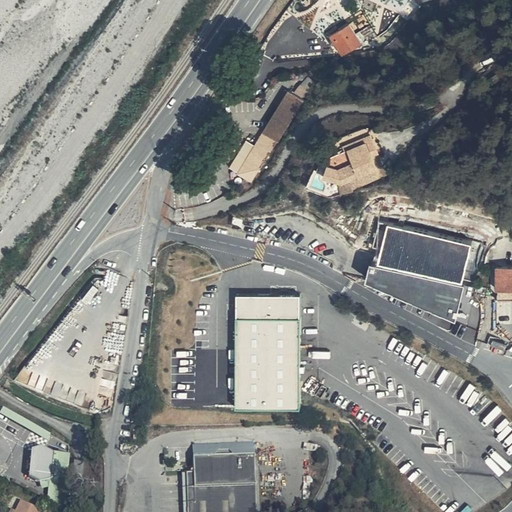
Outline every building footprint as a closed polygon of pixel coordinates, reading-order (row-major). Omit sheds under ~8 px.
[(349,16),(331,27),(342,46),(363,36),(349,16)] [(318,72),(312,66),(302,75),(309,82),(318,72)] [(271,115),(266,124),(280,133),(308,89),(292,80),(271,115)] [(280,133),(266,124),(239,166),(243,170),(239,177),(248,183),(280,133)] [(379,126),(351,135),(351,142),(338,146),(330,167),(350,173),(384,162),(378,147),(385,144),(379,126)] [(410,222),(399,221),(392,247),(428,255),(431,240),(428,239),(429,230),(410,225),(410,222)] [(371,262),(366,289),(460,308),(463,293),(472,295),(474,282),(371,262)] [(511,263),(509,263),(508,272),(503,272),(502,297),(511,296),(511,263)] [(303,291),(237,290),(235,409),(301,410),(303,291)] [(45,464),(46,444),(35,438),(25,443),(24,454),(22,468),(32,474),(44,470),(45,464)] [(58,444),(46,444),(44,470),(60,471),(62,445),(58,445),(58,444)] [(257,511),(258,447),(197,446),(196,477),(188,477),(188,501),(187,511),(257,511)] [(19,495),(14,507),(11,511),(37,511),(41,503),(19,495)]
